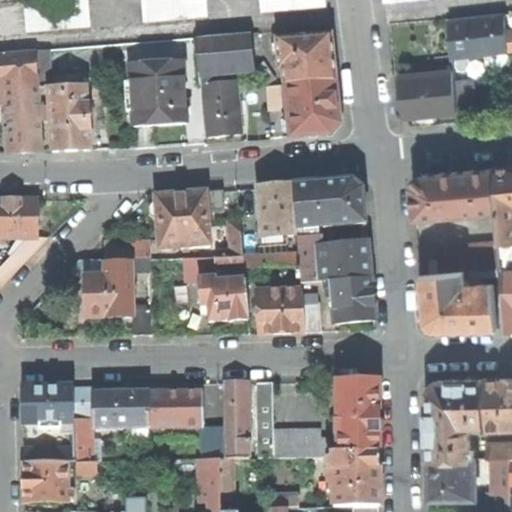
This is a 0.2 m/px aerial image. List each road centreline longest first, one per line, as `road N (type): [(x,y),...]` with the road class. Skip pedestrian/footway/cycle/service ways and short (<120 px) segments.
road 1 (residential): [(6,362),(401,354)]
road 2 (residential): [(380,153),(113,171)]
road 3 (residential): [(380,153),(401,354)]
road 4 (residential): [(113,171),(107,213),(0,322)]
road 5 (residential): [(401,354),(405,511)]
road 6 (residential): [(380,153),(358,0)]
road 7 (residential): [(511,141),(380,153)]
